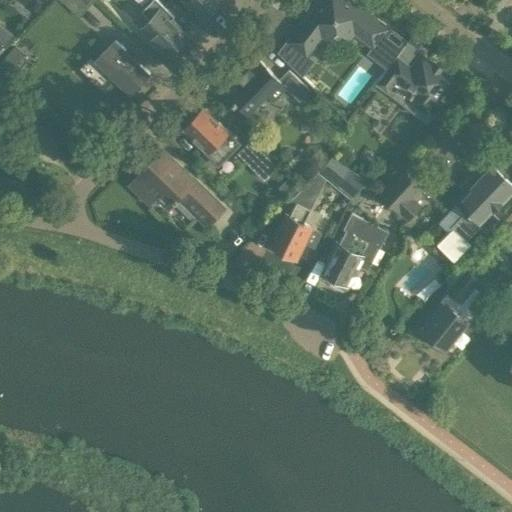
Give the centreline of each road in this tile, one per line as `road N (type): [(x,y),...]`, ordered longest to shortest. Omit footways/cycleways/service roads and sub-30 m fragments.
road 1 (residential): [(61,225),(74,195),(265,0)]
road 2 (residential): [(336,333),(218,278),(61,225)]
road 3 (residential): [(511,75),(413,0)]
